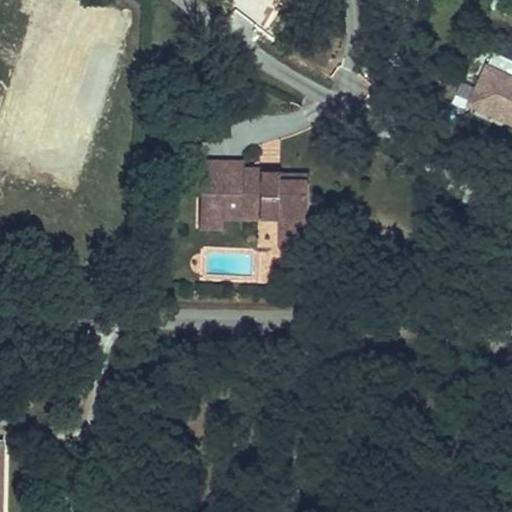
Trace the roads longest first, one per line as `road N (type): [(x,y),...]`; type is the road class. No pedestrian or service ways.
road 1 (residential): [(511,315),(91,310)]
road 2 (residential): [(374,128),(187,0)]
road 3 (residential): [(91,310),(62,511)]
road 4 (residential): [(511,232),(374,128)]
road 5 (residential): [(374,128),(417,0)]
